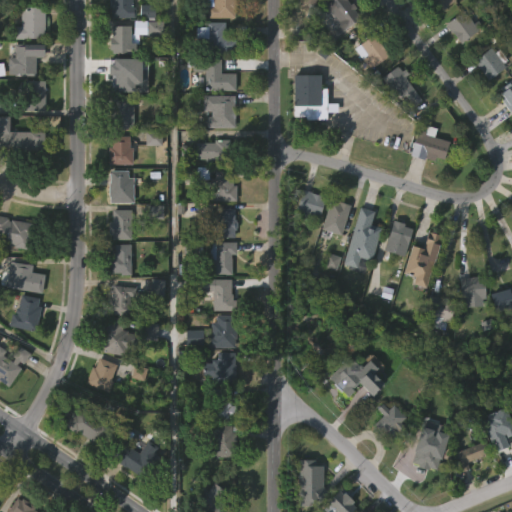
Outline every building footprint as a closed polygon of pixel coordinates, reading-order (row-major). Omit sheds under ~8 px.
[(132,0),(133,17),(111,17),(111,8),(108,8),(108,0),(132,0)] [(234,0),(234,17),(207,17),(207,6),(202,6),(202,0),(234,0)] [(339,0),(341,2),(344,0),(348,0),(350,4),(353,1),(357,6),(354,9),(360,18),(349,26),(330,0),(339,0)] [(413,0),(403,11),(420,28),(435,13),(421,0),(413,0)] [(453,0),(437,12),(428,0),(453,0)] [(311,45),(324,9),(308,3),(295,40),(311,45)] [(23,39),(14,39),(15,26),(20,26),(20,6),(44,6),(44,38),(23,37),(23,39)] [(478,29),(461,43),(446,23),(463,9),(478,29)] [(442,24),(438,19),(421,34),(437,53),(452,39),(447,34),(455,26),(448,19),(442,24)] [(224,23),(224,28),(227,28),(227,35),(230,35),(230,38),(235,38),(235,50),(229,50),(229,54),(206,53),(206,38),(195,38),(195,26),(207,26),(207,21),(224,21),(224,23)] [(130,26),(130,42),(136,42),(136,53),(112,52),(112,49),(109,49),(109,36),(111,36),(111,25),(130,25),(130,26)] [(343,64),(356,54),(343,35),(346,33),(341,26),(324,37),(343,64)] [(388,55),(369,69),(354,48),(374,34),(388,55)] [(35,76),(8,76),(8,44),(44,43),(44,56),(35,56),(35,76)] [(152,45),(138,44),(137,57),(152,57),(152,45)] [(507,64),(488,79),(473,60),(492,45),(507,64)] [(443,64),(457,84),(474,71),(461,51),(443,64)] [(160,57),(160,72),(143,72),(144,65),(131,64),(131,57),(160,57)] [(220,66),(220,72),(235,72),(235,90),(204,90),(204,87),(195,87),(195,71),(191,71),(191,66),(186,66),(186,59),(220,58),(220,66)] [(130,89),(109,89),(109,78),(111,78),(111,65),(130,65),(130,89)] [(397,66),(401,70),(404,68),(409,74),(405,77),(422,100),(413,106),(404,95),(402,97),(398,91),(395,93),(394,91),(388,95),(384,89),(388,86),(384,81),(383,82),(384,83),(377,88),(372,81),(379,76),(380,78),(397,66)] [(321,74),(321,87),(327,87),(327,119),(305,119),(305,116),(293,116),(293,74),(321,74)] [(366,110),(386,96),(371,74),(351,88),(366,110)] [(511,77),(511,108),(508,111),(496,93),(499,90),(498,87),(511,77)] [(44,80),(44,111),(24,110),(24,80),(44,80)] [(501,108),(487,88),(470,100),(485,120),(501,108)] [(235,102),(235,127),(207,127),(207,116),(211,116),(211,110),(203,110),(203,95),(235,95),(235,102)] [(130,97),(130,102),(135,103),(135,128),(113,128),(113,119),(110,119),(110,108),(113,108),(113,96),(130,97)] [(405,151),(420,141),(396,105),(381,116),(405,151)] [(290,147),(315,147),(315,159),(321,159),(321,115),(291,114),(290,147)] [(0,116),(8,116),(8,130),(15,130),(15,136),(29,137),(30,131),(44,132),(43,150),(12,150),(12,146),(0,146),(0,116)] [(511,118),(494,129),(506,150),(511,146),(511,118)] [(449,141),(444,159),(436,156),(435,161),(423,157),(426,147),(414,143),(418,128),(426,131),(425,134),(449,141)] [(129,139),(128,147),(132,147),(132,164),(108,163),(108,147),(110,147),(111,135),(129,136),(129,139)] [(231,139),(231,161),(205,161),(205,158),(180,158),(180,144),(195,144),(195,142),(214,142),(214,139),(231,139)] [(0,155),(0,186),(11,186),(11,191),(42,190),(42,171),(7,172),(6,156),(0,155)] [(408,194),(440,203),(446,181),(431,177),(433,168),(424,165),(422,172),(414,170),(408,194)] [(127,170),(127,177),(133,177),(132,203),(108,202),(109,170),(127,170)] [(232,176),(232,185),(236,185),(235,200),(209,200),(209,188),(206,188),(206,181),(209,181),(209,177),(214,177),(214,170),(232,170),(232,176)] [(142,185),(159,185),(158,171),(142,172),(142,185)] [(302,189),(325,197),(319,217),(295,209),(298,200),(293,198),(296,189),(301,191),(302,189)] [(330,200),(350,205),(340,234),(321,228),(330,200)] [(381,227),(371,262),(359,258),(357,267),(343,263),(360,206),(374,210),(370,224),(381,227)] [(239,220),(237,238),(216,237),(217,208),(238,208),(238,220),(239,220)] [(131,211),(130,239),(112,239),(112,235),(108,235),(108,222),(111,222),(111,209),(131,209),(131,211)] [(0,215),(6,217),(7,220),(10,220),(10,219),(34,223),(30,236),(29,236),(26,249),(0,243),(0,215)] [(412,229),(404,256),(384,250),(393,220),(405,223),(404,226),(412,229)] [(316,258),(322,236),(299,229),(293,251),(316,258)] [(438,236),(424,281),(400,273),(408,245),(419,248),(424,231),(438,236)] [(340,274),(346,244),(325,240),(320,270),(340,274)] [(231,254),(231,274),(210,274),(209,241),(236,242),(236,254),(231,254)] [(130,244),(130,275),(120,275),(120,272),(110,272),(109,255),(111,255),(111,252),(114,252),(114,244),(130,244)] [(341,303),(364,309),(379,252),(356,246),(341,303)] [(44,274),(41,294),(5,287),(10,261),(31,265),(30,272),(44,274)] [(402,295),(409,266),(389,261),(382,291),(402,295)] [(408,285),(400,312),(412,315),(410,323),(423,327),(438,275),(425,271),(420,288),(408,285)] [(476,299),(476,306),(469,306),(468,300),(461,300),(460,278),(484,276),(485,299),(476,299)] [(230,287),(230,294),(232,294),(232,310),(212,310),(212,291),(196,290),(197,279),(231,279),(230,287)] [(136,288),(135,298),(129,298),(128,302),(133,303),(132,316),(105,314),(106,301),(108,301),(108,298),(111,298),(112,285),(136,288)] [(511,307),(495,312),(490,293),(508,289),(507,287),(511,285),(511,307)] [(333,309),(337,297),(325,293),(321,306),(333,309)] [(40,307),(35,332),(8,326),(11,313),(14,313),(15,308),(17,308),(20,294),(38,298),(36,306),(40,307)] [(455,300),(451,322),(446,322),(445,330),(439,329),(440,321),(437,321),(436,323),(432,323),(433,320),(426,319),(430,296),(455,300)] [(234,314),(234,320),(237,320),(237,347),(209,347),(209,335),(213,335),(213,321),(218,321),(218,314),(234,314)] [(458,340),(483,338),(480,316),(456,319),(458,340)] [(146,335),(160,337),(162,319),(148,318),(146,335)] [(126,331),(126,332),(137,334),(134,357),(99,351),(101,331),(103,331),(105,320),(122,323),(121,330),(126,331)] [(511,326),(487,333),(491,348),(511,343),(511,326)] [(38,337),(16,333),(9,366),(32,370),(38,337)] [(450,342),(430,339),(427,358),(447,361),(450,342)] [(0,345),(8,351),(5,355),(10,358),(12,355),(16,357),(14,355),(21,345),(32,352),(25,363),(20,360),(18,363),(23,366),(10,385),(0,378),(0,345)] [(234,360),(233,383),(209,383),(209,378),(202,378),(203,362),(211,362),(211,359),(216,359),(216,352),(234,352),(234,360)] [(361,365),(366,365),(374,358),(383,367),(378,372),(380,375),(383,373),(387,377),(383,381),(387,384),(375,395),(361,380),(353,388),(356,390),(350,396),(330,376),(352,355),(361,365)] [(115,367),(105,391),(84,382),(91,366),(94,367),(98,357),(116,365),(115,367)] [(155,363),(139,363),(138,379),(154,380),(155,363)] [(183,383),(200,383),(200,370),(183,370),(183,383)] [(0,418),(10,423),(26,391),(16,386),(10,399),(0,394),(0,418)] [(225,392),(225,397),(227,397),(227,402),(230,402),(230,406),(236,406),(236,417),(230,417),(230,421),(207,421),(207,388),(225,389),(225,392)] [(104,430),(114,404),(94,396),(84,423),(104,430)] [(366,400),(358,408),(347,397),(326,419),(344,436),(356,423),(369,435),(380,424),(369,414),(375,408),(366,400)] [(95,409),(90,415),(99,421),(102,417),(111,424),(96,445),(77,431),(75,434),(62,425),(73,410),(76,412),(84,402),(95,409)] [(382,404),(388,410),(393,405),(405,418),(401,423),(406,428),(390,443),(385,436),(388,434),(383,429),(380,432),(373,425),(383,415),(377,409),(382,404)] [(231,426),(242,426),(242,434),(235,434),(235,457),(210,457),(210,442),(201,442),(201,429),(214,429),(214,425),(231,426)] [(511,428),(511,444),(492,451),(487,440),(494,438),(493,436),(496,435),(496,434),(498,433),(499,434),(511,428)] [(154,453),(160,457),(143,482),(135,476),(136,475),(111,458),(122,442),(138,454),(147,440),(157,447),(154,453)] [(463,472),(462,472),(455,453),(485,441),(490,453),(467,462),(470,469),(463,472)] [(404,457),(390,444),(385,449),(379,443),(368,455),(389,474),(404,457)] [(419,445),(426,452),(427,451),(431,458),(434,455),(448,472),(435,485),(420,469),(419,470),(416,467),(417,466),(413,462),(412,463),(406,458),(419,445)] [(62,464),(93,483),(102,466),(71,447),(62,464)] [(479,456),(490,491),(506,486),(503,476),(510,474),(502,449),(479,456)] [(321,504),(300,504),(300,458),(316,458),(318,463),(325,464),(325,487),(329,494),(325,500),(321,500),(321,504)] [(210,496),(231,496),(231,465),(210,465),(210,496)] [(138,492),(118,483),(109,500),(135,511),(142,511),(155,486),(144,480),(138,492)] [(463,501),(484,495),(480,482),(451,491),(458,511),(466,508),(463,501)] [(211,487),(221,494),(218,499),(236,511),(188,511),(204,490),(208,492),(211,487)] [(339,491),(343,495),(344,493),(353,502),(351,504),(356,508),(352,511),(336,511),(327,502),(339,491)] [(41,510),(39,511),(7,511),(19,495),(41,510)] [(312,499),(295,499),(295,511),(319,511),(319,505),(313,505),(312,499)]
